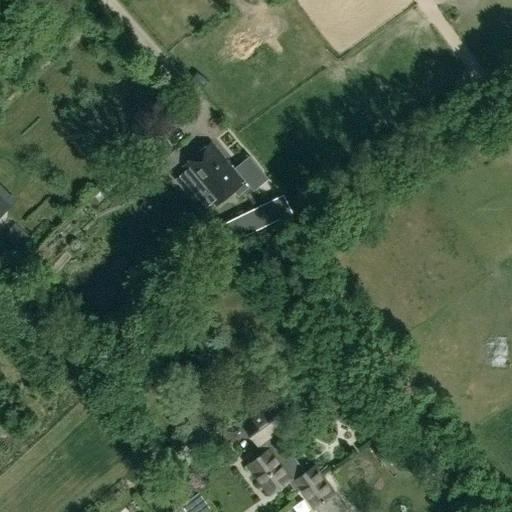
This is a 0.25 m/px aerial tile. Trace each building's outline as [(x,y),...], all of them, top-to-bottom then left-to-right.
[(172,151),(160,138),(129,169),(142,182),(172,151)] [(250,186),(253,190),(267,178),(249,157),(235,168),(245,180),(243,182),(210,143),(183,166),(216,205),(233,191),(238,197),(250,186)] [(212,229),(221,248),(292,213),(283,194),(212,229)] [(15,223),(4,236),(17,248),(29,235),(15,223)] [(18,307),(28,298),(11,278),(1,287),(18,307)] [(334,492),(314,465),(304,472),(291,455),(287,458),(270,434),(284,424),(270,406),(244,425),(258,443),(262,440),(268,449),(249,463),(270,493),(289,479),(297,489),(300,487),(314,506),(334,492)] [(398,448),(389,436),(372,449),(381,462),(398,448)] [(202,493),(183,506),(187,511),(212,511),(215,511),(202,493)]
